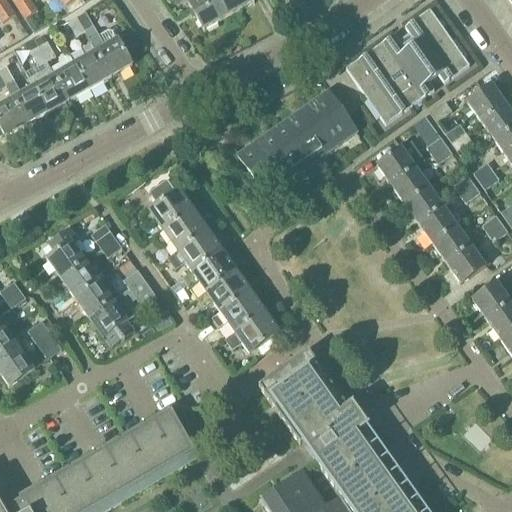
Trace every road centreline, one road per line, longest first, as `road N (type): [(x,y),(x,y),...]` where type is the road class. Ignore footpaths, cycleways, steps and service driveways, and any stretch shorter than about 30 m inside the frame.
road 1 (residential): [(482,370),(343,173),(248,240),(373,422)]
road 2 (residential): [(0,199),(202,97)]
road 3 (residential): [(0,431),(182,333)]
road 4 (residential): [(202,97),(366,0)]
road 5 (residential): [(373,422),(394,452),(508,511)]
road 6 (residential): [(104,217),(182,333)]
road 7 (residential): [(482,370),(373,422)]
